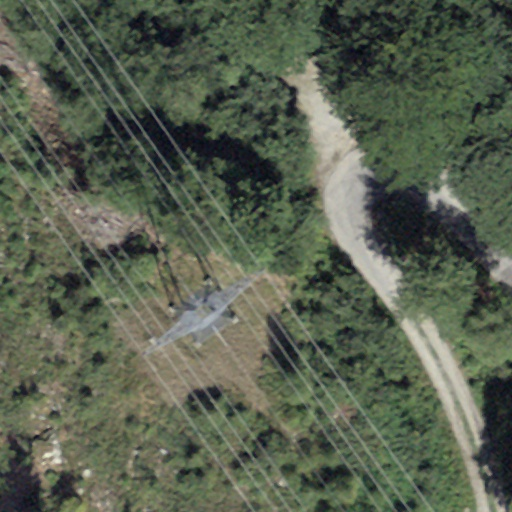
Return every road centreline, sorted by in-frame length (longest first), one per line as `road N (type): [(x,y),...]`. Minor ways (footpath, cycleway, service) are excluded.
road 1 (track): [(495,511),(467,426),(430,351),(346,224),(339,202),(347,165)]
road 2 (track): [(347,165),(387,159),(416,171),(451,201),(511,278)]
road 3 (track): [(347,165),(210,0)]
